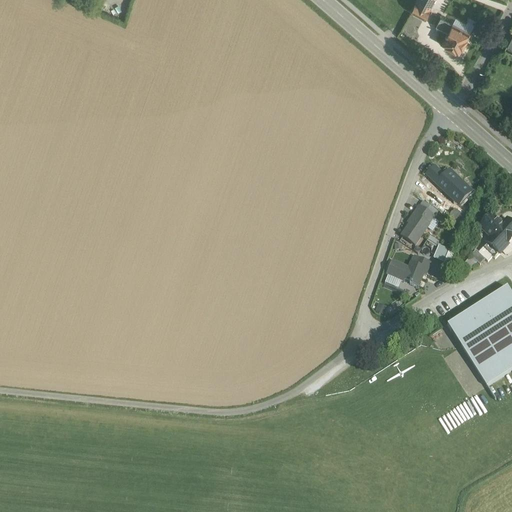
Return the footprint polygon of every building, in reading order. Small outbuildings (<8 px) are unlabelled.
[(417,0),(416,3),(428,10),(433,0),(417,0)] [(416,3),(411,12),(424,19),(428,10),(416,3)] [(470,32),(441,17),(436,25),(447,31),(441,42),(448,46),(447,47),(447,48),(451,50),(452,50),(453,49),(459,52),(470,32)] [(459,180),(450,172),(444,178),(435,169),(427,177),(450,199),(452,198),(460,205),(464,201),(466,199),(471,193),(458,181),(459,180)] [(437,213),(423,203),(419,208),(434,218),(437,213)] [(434,218),(419,208),(413,216),(415,218),(416,217),(428,226),(434,218)] [(467,223),(452,213),(447,220),(462,230),(467,223)] [(511,224),(507,220),(504,225),(500,221),(499,222),(491,216),(479,228),(490,238),(486,243),(487,245),(479,254),(479,255),(485,261),(488,263),(492,258),(495,261),(500,255),(502,252),(505,256),(511,250),(511,224)] [(415,218),(402,238),(415,247),(429,227),(428,226),(416,217),(415,218)] [(433,260),(449,265),(453,252),(437,247),(433,260)] [(479,254),(476,252),(470,258),(480,267),(485,261),(479,255),(479,254)] [(430,265),(418,260),(415,266),(412,264),(409,270),(392,263),(387,276),(401,282),(402,281),(410,284),(410,285),(418,289),(423,276),(425,277),(430,265)] [(511,296),(507,289),(465,316),(464,315),(447,326),(461,348),(511,315),(511,296)] [(511,315),(461,348),(487,388),(511,371),(511,315)]
